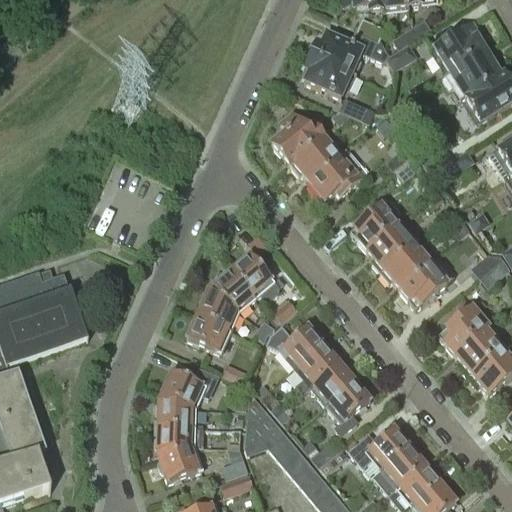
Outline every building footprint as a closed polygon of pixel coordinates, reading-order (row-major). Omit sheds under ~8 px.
[(368,17),(380,16),(378,0),(340,0),(342,13),(352,12),(352,16),(367,14),(368,17)] [(378,0),(380,16),(405,13),(403,0),(378,0)] [(403,0),(405,13),(421,12),(421,8),(436,7),(436,2),(445,1),(445,0),(403,0)] [(364,40),(378,46),(384,34),(362,25),(357,37),(364,40)] [(402,40),(409,51),(430,37),(424,26),(402,40)] [(484,57),(476,43),(480,41),(473,30),(433,55),(448,79),(484,57)] [(387,60),(378,46),(364,40),(357,37),(355,41),(353,40),(349,51),(325,40),(320,51),(315,48),(309,62),(350,81),(360,59),(368,63),(369,62),(378,66),(387,60)] [(399,57),(407,51),(409,51),(402,40),(392,46),(399,57)] [(407,51),(399,57),(385,66),(393,78),(416,64),(407,51)] [(499,81),(484,57),(448,79),(463,104),(499,81)] [(350,81),(309,62),(303,76),(308,78),(303,88),(340,104),(350,81)] [(511,94),(503,79),(499,81),(463,104),(480,130),(511,109),(511,94)] [(339,117),(349,122),(359,126),(365,115),(344,106),(339,117)] [(402,107),(387,116),(394,128),(410,118),(402,107)] [(365,115),(359,126),(368,130),(373,118),(365,115)] [(349,122),(339,117),(332,124),(338,131),(349,122)] [(269,150),(288,173),(322,143),(314,133),(308,138),(292,119),(279,130),(285,137),(269,150)] [(338,162),(322,143),(288,173),(289,174),(292,171),(306,188),(338,162)] [(511,181),(511,180),(511,146),(496,156),(511,181)] [(394,179),(413,163),(406,152),(386,169),(394,179)] [(421,168),(428,180),(451,167),(443,154),(421,168)] [(451,167),(428,180),(436,192),(472,169),(466,158),(451,167)] [(338,162),(306,188),(324,209),(335,200),(338,204),(364,182),(345,160),(340,164),(338,162)] [(413,163),(394,179),(402,188),(420,173),(413,163)] [(436,200),(425,209),(432,217),(443,208),(436,200)] [(349,238),(365,258),(397,232),(402,228),(385,207),(349,238)] [(480,218),(469,226),(476,238),(488,230),(480,218)] [(413,251),(397,232),(365,258),(373,267),(369,269),(379,280),(413,251)] [(460,233),(451,240),(458,248),(467,241),(460,233)] [(251,245),(247,249),(259,264),(270,255),(257,240),(251,245)] [(413,251),(379,280),(389,291),(391,289),(397,295),(428,269),(413,251)] [(511,252),(502,259),(509,271),(511,268),(511,252)] [(249,261),(241,268),(237,268),(231,272),(231,276),(230,277),(254,306),(258,302),(263,307),(268,308),(277,300),(278,295),(282,291),(277,284),(272,288),(249,261)] [(471,275),(479,285),(501,266),(499,263),(487,262),(471,275)] [(501,266),(479,285),(487,295),(508,277),(501,266)] [(446,290),(428,269),(397,295),(415,317),(446,290)] [(238,319),(254,306),(230,277),(222,283),(218,283),(213,288),(213,291),(208,296),(238,319)] [(37,279),(17,286),(0,291),(0,319),(35,308),(30,293),(41,289),(37,279)] [(86,344),(69,295),(68,296),(63,281),(41,289),(30,293),(35,308),(0,319),(0,375),(5,374),(4,372),(86,344)] [(229,338),(238,319),(208,296),(204,303),(201,304),(198,312),(199,314),(195,323),(229,338)] [(287,307),(272,320),(280,329),(295,316),(287,307)] [(471,312),(436,342),(453,362),(481,339),(488,333),(471,312)] [(219,360),(229,338),(195,323),(194,326),(191,326),(188,333),(190,336),(185,345),(219,360)] [(263,327),(258,334),(267,340),(274,335),(263,327)] [(278,357),(293,374),(323,349),(316,341),(313,341),(306,333),(291,346),(281,333),(269,344),(265,351),(278,357)] [(267,340),(258,334),(253,341),(263,348),(267,340)] [(481,339),(453,362),(461,371),(458,374),(466,382),(496,357),(481,339)] [(332,358),(323,349),(293,374),(308,392),(337,369),(331,361),(332,358)] [(511,375),(496,357),(466,382),(477,396),(480,394),(488,403),(511,382),(511,375)] [(324,411),(354,386),(348,378),(344,378),(337,369),(308,392),(324,411)] [(244,391),(249,380),(227,370),(222,381),(244,391)] [(8,384),(5,374),(0,375),(0,511),(49,496),(37,463),(46,460),(18,380),(8,384)] [(171,378),(166,389),(162,390),(159,397),(160,400),(195,415),(201,400),(207,403),(216,383),(199,376),(193,388),(171,378)] [(362,395),(354,386),(324,411),(340,430),(335,435),(341,442),(356,428),(351,422),(369,407),(361,398),(362,395)] [(254,398),(260,404),(269,397),(263,390),(254,398)] [(194,416),(195,415),(160,400),(160,401),(157,408),(157,412),(153,415),(153,422),(157,426),(157,433),(194,435),(194,416)] [(246,462),(267,455),(284,440),(253,404),(249,405),(243,454),(246,462)] [(275,423),(284,415),(278,409),(270,416),(275,423)] [(289,422),(284,415),(275,423),(281,429),(289,422)] [(158,465),(193,454),(202,455),(202,435),(194,435),(157,433),(156,442),(153,444),(153,451),(156,454),(156,459),(158,465)] [(380,474),(409,450),(402,442),(399,443),(392,434),(374,450),(368,442),(349,457),(372,484),(381,475),(380,474)] [(292,449),(284,440),(267,455),(275,464),(292,449)] [(301,453),(307,460),(315,452),(309,446),(301,453)] [(300,459),(292,449),(275,464),(283,473),(300,459)] [(325,468),(336,459),(328,449),(310,464),(319,474),(325,468)] [(396,493),(423,470),(416,462),(417,459),(409,450),(380,474),(381,475),(372,484),(387,502),(397,494),(396,493)] [(158,465),(159,468),(157,470),(160,478),(162,479),(166,489),(201,477),(193,454),(158,465)] [(239,456),(226,456),(230,466),(241,462),(239,456)] [(307,468),(300,459),(283,473),(290,482),(307,468)] [(221,474),(225,486),(246,478),(242,466),(221,474)] [(315,477),(307,468),(290,482),(298,491),(315,477)] [(325,468),(319,474),(326,483),(333,477),(325,468)] [(411,511),(439,486),(433,479),(430,479),(423,470),(396,493),(397,494),(387,502),(395,511),(411,511)] [(323,486),(315,477),(298,491),(306,501),(323,486)] [(248,482),(219,492),(223,503),(252,493),(248,482)] [(331,496),(323,486),(306,501),(314,510),(331,496)] [(450,511),(455,509),(448,500),(448,497),(439,486),(411,511),(450,511)] [(314,510),(315,511),(329,511),(339,505),(331,496),(314,510)]
